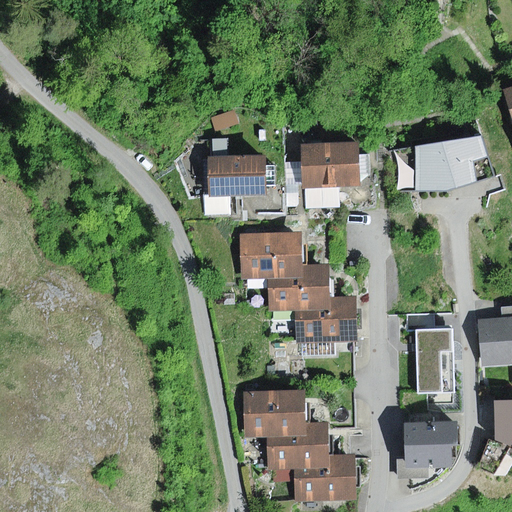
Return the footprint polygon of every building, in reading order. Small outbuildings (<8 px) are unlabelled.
[(240,125),(235,111),(211,119),(215,133),(240,125)] [(487,139),(420,149),(419,194),(453,194),(500,179),(487,139)] [(366,145),(304,147),(306,190),(367,189),(366,145)] [(271,158),(210,159),(211,195),(204,195),(205,216),(233,216),(232,198),(271,198),(271,158)] [(306,234),(241,235),(242,281),(270,280),(307,279),(306,266),(306,234)] [(307,279),(270,280),(271,313),(297,312),(335,311),(334,298),(334,266),(306,266),(307,279)] [(335,311),(297,312),(297,345),(362,344),(360,298),(334,298),(335,311)] [(418,399),(463,398),(462,338),(449,338),(448,307),(405,307),(406,358),(417,358),(418,399)] [(504,320),(479,321),(482,369),(511,367),(511,307),(503,309),(504,320)] [(310,392),(246,393),(246,439),(268,439),(310,438),(310,425),(310,392)] [(511,403),(497,403),(499,442),(490,440),(479,470),(497,477),(511,454),(511,403)] [(310,438),(268,439),(269,471),(296,471),(333,470),(333,457),(332,424),(310,425),(310,438)] [(463,424),(408,425),(409,471),(458,469),(457,450),(464,450),(463,424)] [(333,470),(296,471),(296,503),(361,503),(360,456),(333,457),(333,470)]
